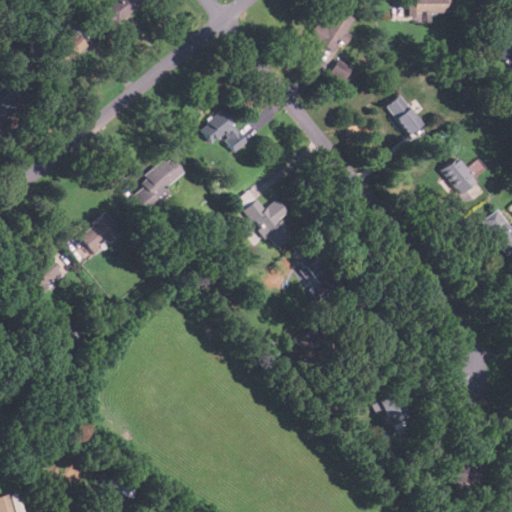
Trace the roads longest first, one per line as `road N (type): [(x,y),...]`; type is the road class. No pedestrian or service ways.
road 1 (residential): [(206,0),(450,306),(464,339),(466,379)]
road 2 (residential): [(244,0),(0,199)]
